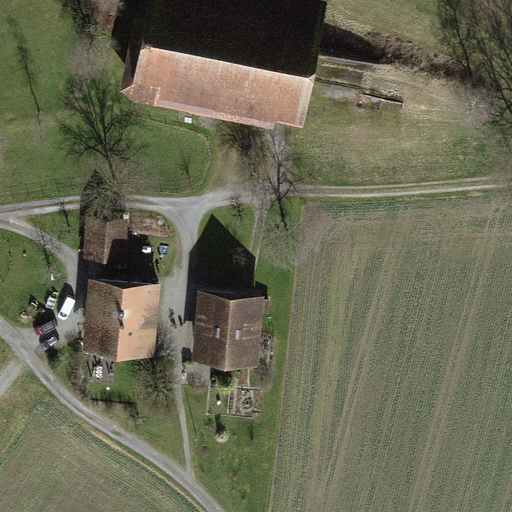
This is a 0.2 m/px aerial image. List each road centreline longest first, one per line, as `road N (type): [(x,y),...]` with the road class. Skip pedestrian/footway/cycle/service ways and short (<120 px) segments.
road 1 (track): [(511,176),(0,208)]
road 2 (track): [(216,511),(67,394),(0,323)]
road 3 (unknown): [(27,352),(70,304),(79,269),(9,204)]
